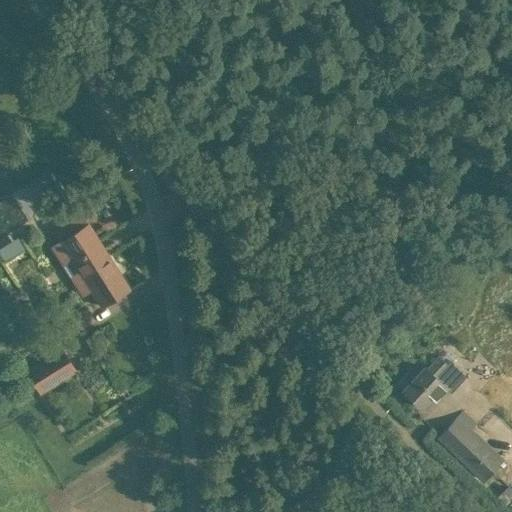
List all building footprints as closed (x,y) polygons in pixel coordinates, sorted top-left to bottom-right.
[(53,230),(71,259),(63,264),(81,293),(90,288),(101,306),(129,288),(81,213),(53,230)] [(5,257),(25,248),(20,238),(0,247),(5,257)] [(62,348),(27,370),(41,392),(76,370),(62,348)] [(429,368),(426,365),(403,390),(422,407),(433,396),(437,399),(448,387),(438,377),(450,365),(441,356),(429,368)] [(457,418),(455,417),(438,436),(485,479),(509,453),(497,441),(489,449),(477,437),(484,429),(464,410),(457,418)] [(502,503),(511,492),(511,482),(510,481),(495,497),(502,503)]
